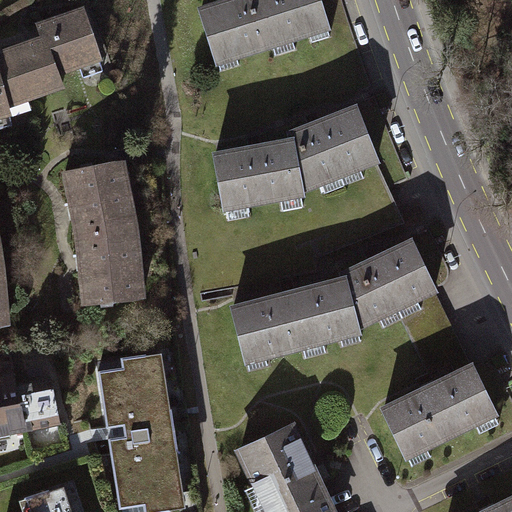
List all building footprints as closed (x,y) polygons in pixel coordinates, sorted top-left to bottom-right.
[(319,0),(234,0),(201,11),(220,72),(331,37),(319,0)] [(0,54),(0,84),(6,106),(64,86),(59,73),(100,59),(84,10),(38,26),(43,39),(0,54)] [(357,109),(289,136),(290,142),(291,142),(300,191),(302,190),(377,161),(357,109)] [(290,142),(215,156),(225,210),(303,195),(302,190),(300,191),(291,142),(290,142)] [(78,238),(130,230),(117,162),(65,173),(78,238)] [(130,230),(78,238),(85,303),(137,298),(130,230)] [(412,242),(341,276),(343,280),(345,280),(357,326),(435,290),(412,242)] [(343,280),(233,309),(249,370),(361,341),(357,326),(345,280),(343,280)] [(159,355),(95,364),(114,511),(160,511),(179,510),(159,355)] [(472,367),(383,410),(406,456),(495,413),(472,367)] [(52,398),(0,409),(0,474),(33,468),(30,452),(61,445),(52,398)] [(336,511),(294,422),(234,451),(262,511),(336,511)] [(17,511),(83,511),(76,487),(15,505),(17,511)] [(511,511),(511,498),(482,511),(511,511)]
